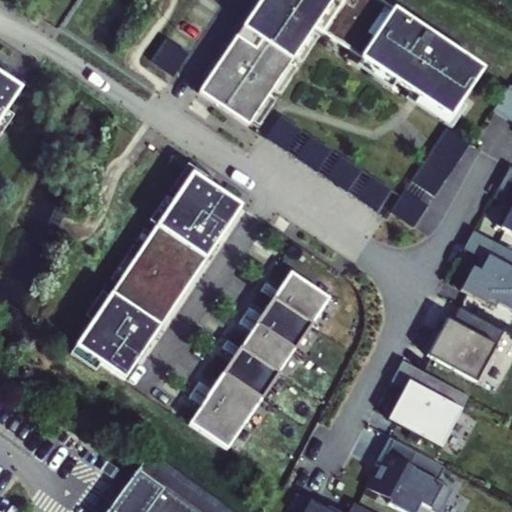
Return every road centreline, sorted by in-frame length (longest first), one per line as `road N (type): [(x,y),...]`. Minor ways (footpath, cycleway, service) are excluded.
road 1 (residential): [(0,22),(421,284)]
road 2 (residential): [(421,284),(336,461)]
road 3 (residential): [(421,284),(491,166)]
